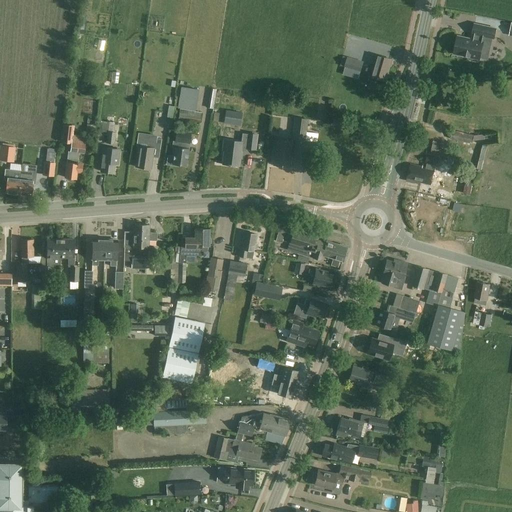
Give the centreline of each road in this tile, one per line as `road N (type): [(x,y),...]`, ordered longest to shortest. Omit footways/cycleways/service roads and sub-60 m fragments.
road 1 (tertiary): [(353,217),(231,201),(0,218)]
road 2 (secondary): [(268,511),(353,284)]
road 3 (secondary): [(391,163),(430,0)]
road 4 (tertiary): [(511,274),(391,232)]
